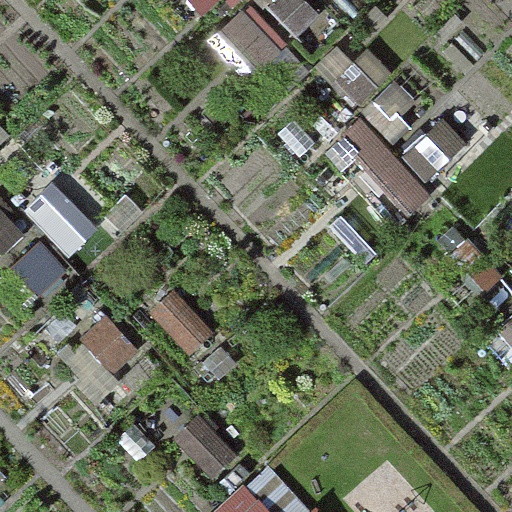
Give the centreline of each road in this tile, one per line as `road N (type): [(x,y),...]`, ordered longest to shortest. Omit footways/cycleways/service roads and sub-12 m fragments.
road 1 (unknown): [(25,0),(462,511)]
road 2 (unknown): [(0,398),(103,511)]
